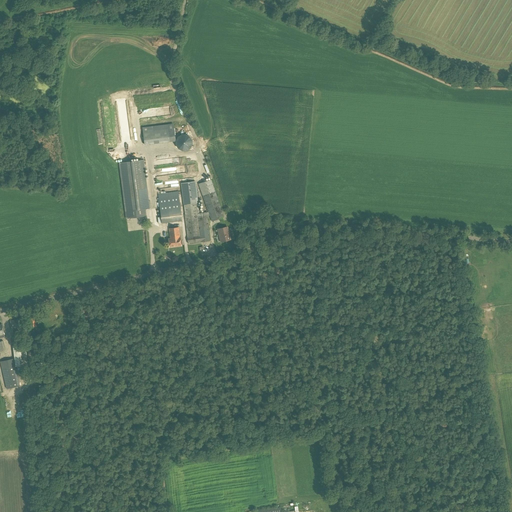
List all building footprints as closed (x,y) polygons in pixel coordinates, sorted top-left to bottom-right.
[(184,151),(186,151),(188,150),(189,149),(190,148),(192,145),(192,142),(192,140),(190,136),(186,134),(182,134),(177,137),(176,141),(176,143),(176,145),(177,147),(178,149),(180,150),(182,151),(184,151)] [(146,217),(145,209),(149,209),(143,160),(119,163),(126,219),(146,217)] [(207,216),(210,216),(212,222),(213,221),(214,224),(223,221),(222,218),(224,217),(211,180),(199,184),(208,211),(202,212),(201,210),(199,210),(195,182),(181,183),(184,206),(185,215),(184,215),(187,238),(188,244),(201,242),(201,243),(210,241),(207,216)] [(162,224),(182,221),(178,191),(158,194),(162,224)] [(180,237),(179,227),(169,228),(170,238),(168,239),(170,247),(182,246),(180,237)] [(221,242),(231,240),(227,227),(217,229),(221,242)] [(12,329),(22,327),(19,318),(10,321),(12,329)] [(23,345),(21,333),(12,334),(15,361),(15,366),(16,366),(16,367),(17,374),(27,372),(26,365),(28,365),(25,345),(23,345)] [(7,389),(13,387),(7,360),(1,362),(7,389)]
